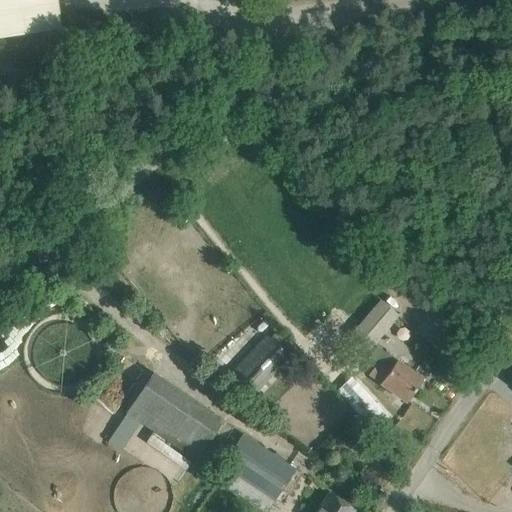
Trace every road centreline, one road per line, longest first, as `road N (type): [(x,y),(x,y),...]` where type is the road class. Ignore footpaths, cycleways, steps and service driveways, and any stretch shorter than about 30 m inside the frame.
road 1 (unclassified): [(0,291),(262,66),(297,26),(322,14),(416,0)]
road 2 (unclassified): [(393,511),(511,342)]
